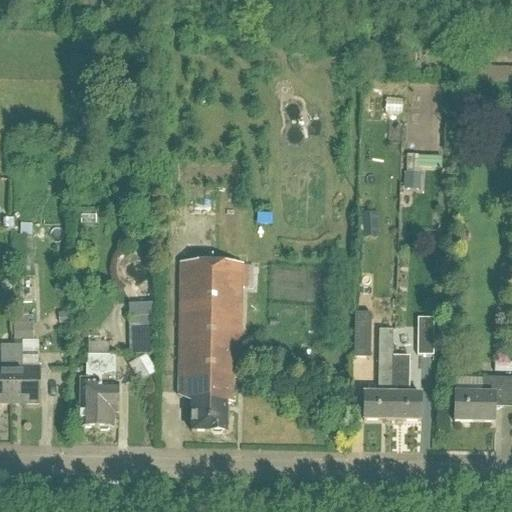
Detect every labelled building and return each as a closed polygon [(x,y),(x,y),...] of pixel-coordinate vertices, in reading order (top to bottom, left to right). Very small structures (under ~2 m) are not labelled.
[(511,86),(511,71),(459,70),(458,85),(511,86)] [(406,159),(406,176),(419,177),(419,170),(419,159),(406,159)] [(419,159),(419,170),(432,171),(432,160),(419,159)] [(405,178),(404,187),(418,188),(419,178),(405,178)] [(401,209),(401,225),(417,225),(418,209),(401,209)] [(361,216),(361,238),(377,238),(377,216),(361,216)] [(17,240),(18,270),(33,270),(32,240),(17,240)] [(242,345),(243,268),(180,266),(177,398),(192,406),(191,435),(226,436),(227,407),(233,407),(233,381),(239,381),(239,345),(242,345)] [(368,361),(369,317),(353,316),(352,360),(368,361)] [(417,323),(416,359),(432,359),(433,338),(433,323),(417,323)] [(14,325),(13,348),(21,348),(21,343),(32,343),(33,325),(29,325),(17,325),(14,325)] [(394,380),(394,366),(395,338),(381,337),(379,401),(365,401),(364,428),(392,429),(394,380)] [(0,407),(11,407),(12,348),(1,348),(1,371),(0,370),(0,407)] [(12,348),(11,407),(40,407),(41,371),(22,371),(23,348),(21,348),(13,348),(12,348)] [(133,366),(142,383),(159,374),(150,358),(133,366)] [(109,387),(109,360),(88,359),(87,383),(81,383),(80,431),(113,432),(114,417),(118,417),(118,388),(109,387)] [(394,380),(392,429),(420,430),(421,403),(400,402),(401,392),(406,392),(406,380),(406,366),(394,366),(394,380)] [(511,409),(511,381),(482,381),(482,383),(456,382),(456,397),(455,425),(494,426),(494,409),(511,409)]
